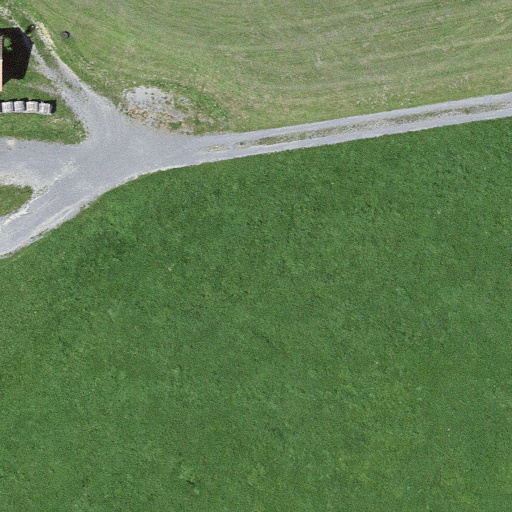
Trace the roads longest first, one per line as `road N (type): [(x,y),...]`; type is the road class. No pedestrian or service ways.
road 1 (track): [(0,155),(287,142),(511,110)]
road 2 (track): [(100,150),(95,115),(0,4)]
